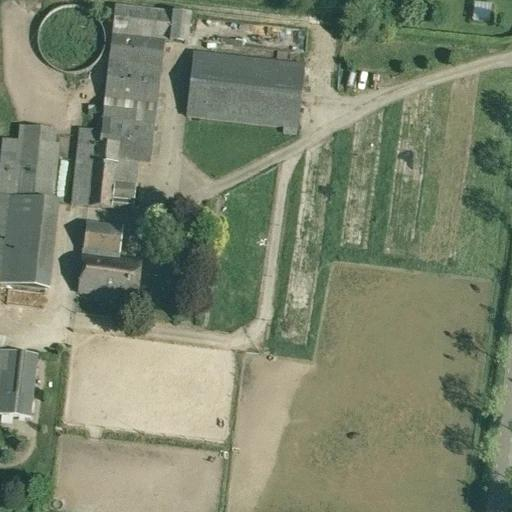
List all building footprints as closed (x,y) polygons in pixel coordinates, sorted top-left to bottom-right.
[(132,216),(138,165),(149,166),(166,44),(187,47),(191,18),(115,7),(101,133),(80,130),(71,206),(132,216)] [(44,21),(40,28),(38,34),(37,42),(38,49),(40,56),(44,62),(49,67),(55,71),(62,74),(69,75),(76,75),(83,73),(90,69),(95,64),(100,58),(103,52),(104,45),(104,37),(102,30),(99,24),(95,18),(89,13),(83,10),(76,8),(68,8),(61,9),(54,12),(48,16),(44,21)] [(186,120),(283,131),(282,135),(296,136),(305,66),(194,54),(186,120)] [(19,128),(17,142),(2,141),(0,155),(0,286),(49,292),(58,204),(53,203),(59,146),(55,146),(55,132),(19,128)] [(318,236),(317,223),(298,224),(299,237),(318,236)] [(79,294),(135,301),(139,266),(117,263),(121,229),(87,225),(79,294)] [(0,417),(30,421),(37,359),(0,354),(0,417)]
